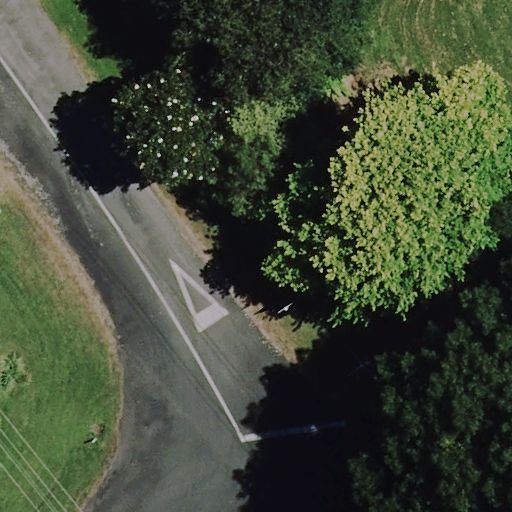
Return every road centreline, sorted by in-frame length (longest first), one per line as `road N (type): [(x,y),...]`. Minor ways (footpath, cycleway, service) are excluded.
road 1 (residential): [(290,412),(0,26)]
road 2 (residential): [(173,511),(290,412)]
road 3 (residential): [(368,511),(290,412)]
